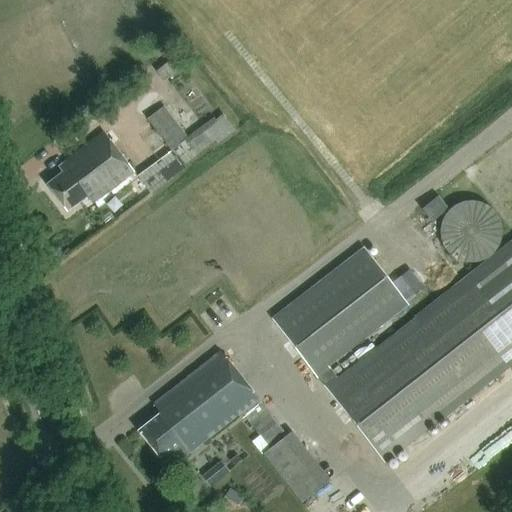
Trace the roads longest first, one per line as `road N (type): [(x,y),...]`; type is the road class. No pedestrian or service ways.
road 1 (track): [(226,32),(383,221),(511,115)]
road 2 (secondary): [(76,511),(0,274)]
